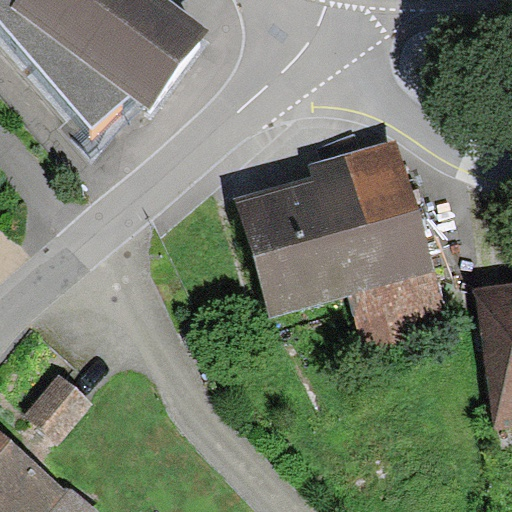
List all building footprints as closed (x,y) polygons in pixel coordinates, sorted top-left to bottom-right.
[(205,43),(149,0),(38,0),(23,21),(151,119),(205,43)] [(396,163),(229,211),(260,317),(336,295),(352,349),(443,323),(396,163)] [(511,288),(469,293),(487,440),(511,437),(511,288)] [(30,417),(62,450),(102,410),(69,378),(30,417)] [(93,511),(3,430),(0,432),(0,511),(93,511)]
